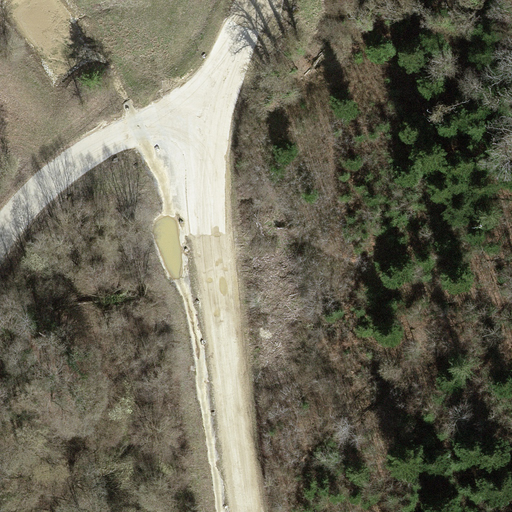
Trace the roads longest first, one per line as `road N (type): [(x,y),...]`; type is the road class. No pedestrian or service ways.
road 1 (track): [(245,511),(195,104)]
road 2 (track): [(0,237),(43,184),(117,131),(195,104),(226,78),(262,0)]
